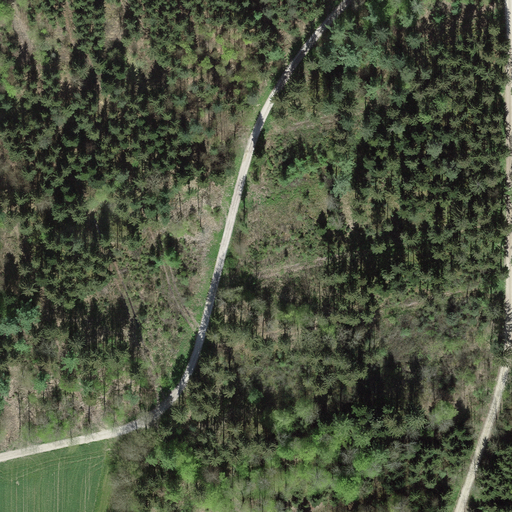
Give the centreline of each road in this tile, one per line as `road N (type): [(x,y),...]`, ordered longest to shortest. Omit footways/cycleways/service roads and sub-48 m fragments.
road 1 (track): [(0,459),(142,425),(174,402),(196,353),(257,126),(348,0)]
road 2 (track): [(508,0),(506,347),(458,511)]
